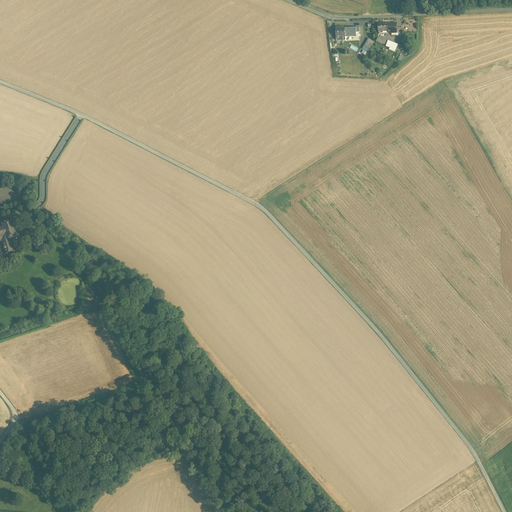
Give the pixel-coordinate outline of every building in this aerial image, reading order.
[(392,23),(378,24),(378,32),(388,31),(388,33),(396,32),(396,24),(392,24),(392,23)] [(345,28),(336,28),(336,38),(336,41),(346,40),(345,28)] [(388,41),(378,37),(376,41),(379,42),(379,43),(382,44),(382,43),(387,45),(388,41)] [(369,39),(364,46),(369,49),(374,42),(369,39)] [(398,45),(388,41),(387,45),(386,46),(396,50),(396,48),(398,45)] [(2,225),(6,240),(8,240),(16,237),(12,222),(2,225)] [(10,240),(8,241),(8,240),(6,240),(1,241),(4,254),(13,252),(10,240)]
